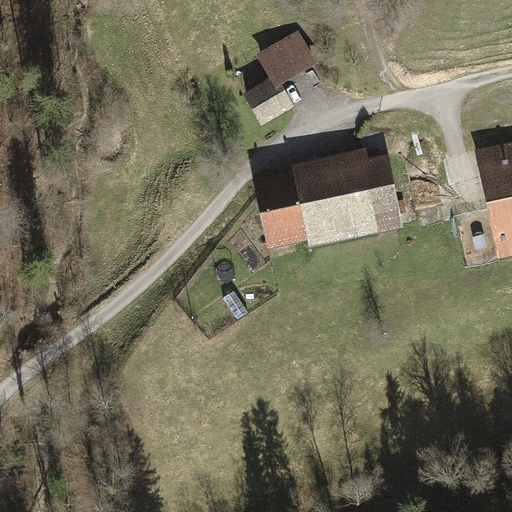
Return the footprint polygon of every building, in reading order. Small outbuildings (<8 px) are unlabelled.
[(257,56),(271,80),(277,92),(282,89),(320,68),(300,32),(257,56)] [(288,100),(282,89),(277,92),(271,80),(243,96),(261,129),(294,110),(288,100)] [(511,146),(477,154),(498,259),(511,256),(511,146)] [(308,244),(309,251),(405,230),(389,158),(371,162),(369,152),(293,168),(294,175),(281,178),(253,184),(268,253),(308,244)] [(236,293),(225,300),(237,320),(248,313),(236,293)]
